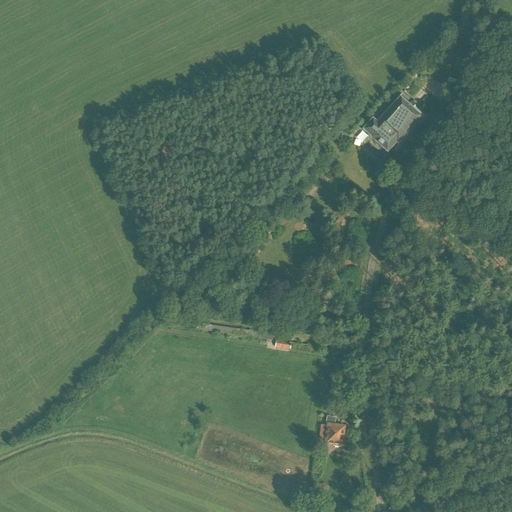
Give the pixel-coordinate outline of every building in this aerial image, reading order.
[(503,34),(508,16),(496,13),(492,32),(503,34)] [(397,144),(423,116),(400,95),(376,122),(372,118),(362,130),(370,137),(369,138),(387,153),(396,143),(397,144)] [(187,322),(188,311),(180,309),(178,321),(187,322)] [(272,341),(273,335),(175,321),(174,327),(272,341)] [(290,350),(291,342),(276,340),(275,348),(290,350)] [(334,427),(335,424),(336,418),(327,417),(326,425),(321,424),(318,441),(326,442),(326,443),(333,444),(334,447),(338,447),(341,445),(343,428),(334,427)] [(414,450),(423,446),(420,439),(411,443),(414,450)]
